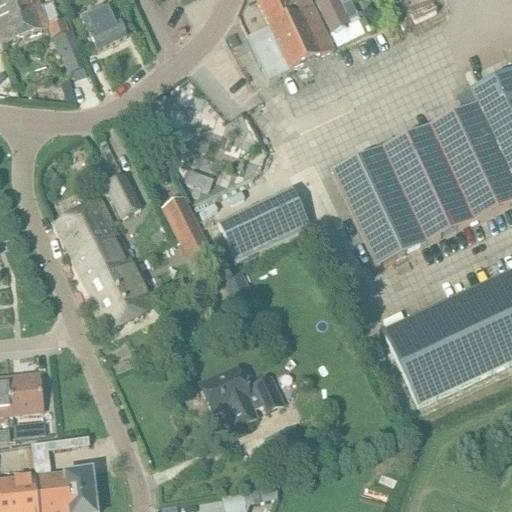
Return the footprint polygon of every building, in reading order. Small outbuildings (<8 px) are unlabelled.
[(38,0),(0,0),(0,29),(43,15),(41,10),(42,10),(38,0)] [(268,84),(286,76),(333,54),(315,16),(308,0),(301,0),(291,5),(288,0),(255,0),(269,31),(248,41),(268,84)] [(338,50),(352,44),(346,32),(350,30),(336,0),(326,0),(316,5),(338,50)] [(84,29),(88,36),(96,55),(127,40),(115,15),(110,5),(80,19),(84,29)] [(42,10),(41,10),(43,15),(0,29),(0,44),(1,48),(48,31),(52,42),(67,36),(62,22),(59,23),(53,6),(42,10)] [(511,74),(469,95),(476,109),(511,184),(511,74)] [(511,184),(476,109),(428,131),(472,225),(511,206),(511,184)] [(380,154),(424,248),(472,225),(428,131),(380,154)] [(332,176),(376,270),(424,248),(380,154),(332,176)] [(190,175),(185,187),(209,196),(213,184),(190,175)] [(104,189),(121,224),(140,216),(143,214),(126,178),(104,189)] [(218,227),(231,256),(236,266),(310,231),(293,193),(218,227)] [(160,212),(191,279),(216,265),(183,200),(160,212)] [(99,204),(53,227),(72,263),(117,240),(99,204)] [(72,263),(94,308),(122,293),(113,276),(131,267),(117,240),(72,263)] [(127,327),(154,313),(131,267),(113,276),(122,293),(94,308),(109,336),(127,327)] [(222,284),(234,308),(251,299),(240,274),(222,284)] [(511,276),(487,288),(511,340),(511,276)] [(511,340),(487,288),(437,312),(435,312),(470,387),(511,367),(511,340)] [(417,411),(470,387),(435,312),(383,337),(417,411)] [(264,409),(267,415),(283,408),(270,380),(254,387),(256,390),(247,394),(237,372),(218,380),(200,389),(212,416),(227,409),(236,431),(256,422),(253,414),(264,409)] [(13,419),(42,416),(39,378),(9,381),(13,419)] [(0,420),(13,419),(9,381),(0,382),(0,420)] [(263,444),(269,458),(301,446),(293,430),(263,444)] [(34,481),(37,511),(95,511),(91,475),(34,481)] [(0,485),(0,511),(37,511),(34,481),(0,485)] [(221,500),(223,511),(244,511),(244,510),(261,506),(259,492),(221,500)]
